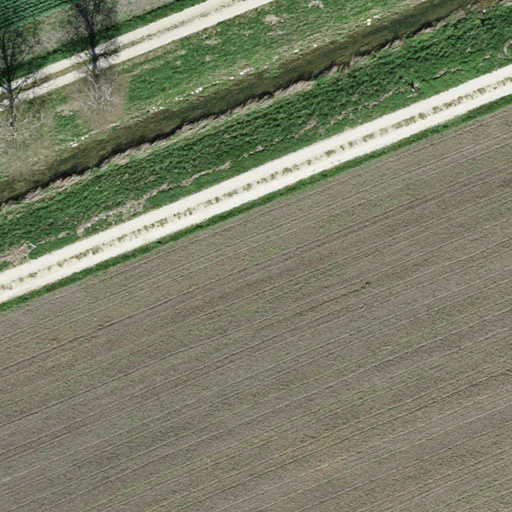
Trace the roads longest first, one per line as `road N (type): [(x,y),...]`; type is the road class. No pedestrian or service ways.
road 1 (track): [(511,71),(0,283)]
road 2 (track): [(0,109),(263,0)]
